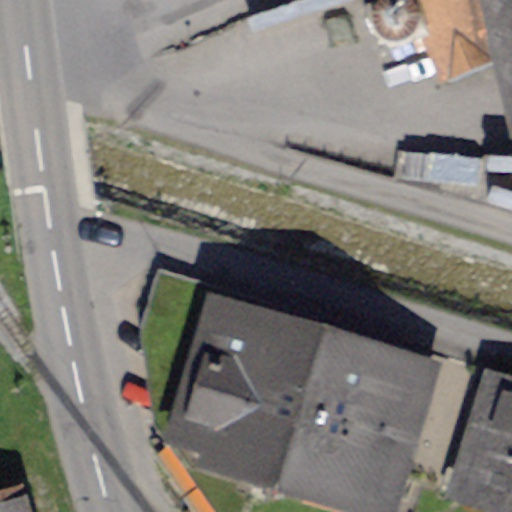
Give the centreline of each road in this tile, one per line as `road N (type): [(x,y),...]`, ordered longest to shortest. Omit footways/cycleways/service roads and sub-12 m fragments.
road 1 (residential): [(49,228),(511,363)]
road 2 (secondary): [(49,228),(76,433),(106,511)]
road 3 (secondary): [(25,0),(49,228)]
